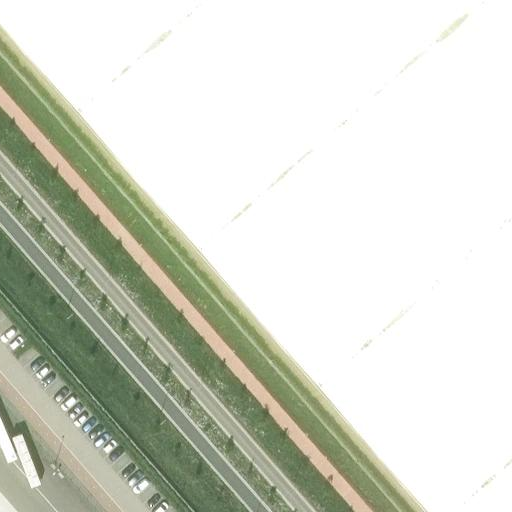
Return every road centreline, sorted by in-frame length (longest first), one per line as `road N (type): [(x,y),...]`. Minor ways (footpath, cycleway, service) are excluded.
road 1 (tertiary): [(304,511),(0,162)]
road 2 (tertiary): [(0,213),(260,511)]
